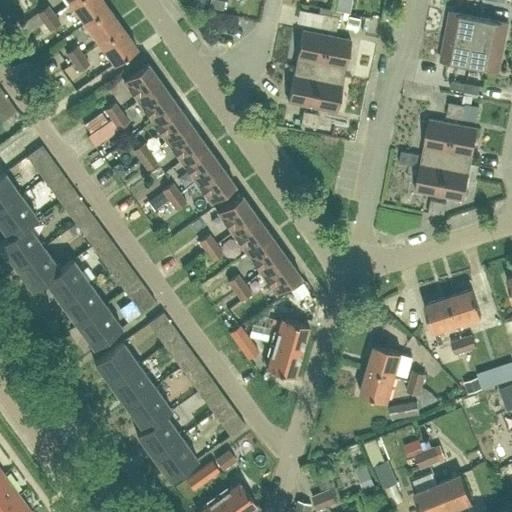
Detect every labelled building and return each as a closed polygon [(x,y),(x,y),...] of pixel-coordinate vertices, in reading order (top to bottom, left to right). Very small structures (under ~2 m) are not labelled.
[(83,22),(106,5),(102,0),(70,0),(68,2),(83,22)] [(193,0),(192,3),(222,8),(223,0),(220,0),(193,0)] [(54,13),(48,5),(18,26),(24,34),(25,35),(54,13)] [(97,43),(121,26),(106,5),(83,22),(97,43)] [(337,10),(331,9),(330,15),(322,13),(320,27),(334,30),(337,10)] [(444,35),(473,40),(478,16),(449,10),(444,35)] [(54,13),(25,35),(24,34),(19,38),(26,47),(61,22),(54,13)] [(478,16),(473,40),(502,46),(507,22),(478,16)] [(121,26),(97,43),(112,63),(135,46),(121,26)] [(294,65),(318,70),(325,34),(301,29),(294,65)] [(325,34),(318,70),(342,75),(349,39),(325,34)] [(468,64),(473,40),(444,35),(440,59),(468,64)] [(502,46),(473,40),(468,64),(497,70),(502,46)] [(83,53),(77,44),(65,52),(71,61),(83,53)] [(89,62),(83,53),(71,61),(77,70),(89,62)] [(136,98),(160,81),(146,61),(145,61),(122,78),(136,98)] [(310,106),(318,70),(294,65),(286,101),(310,106)] [(342,75),(318,70),(310,106),(335,110),(342,75)] [(480,84),(452,79),(450,88),(478,93),(480,84)] [(175,102),(160,81),(136,98),(151,119),(175,102)] [(121,111),(115,101),(104,108),(110,118),(121,111)] [(464,104),(449,101),(446,115),(462,118),(464,104)] [(189,122),(175,102),(151,119),(165,139),(189,122)] [(106,120),(100,110),(83,123),(89,132),(106,120)] [(318,113),(303,110),(300,124),(315,127),(318,113)] [(121,111),(110,118),(117,128),(128,121),(121,111)] [(421,153),(445,158),(452,122),(428,117),(421,153)] [(204,142),(189,122),(165,139),(180,160),(204,142)] [(452,122),(445,158),(470,163),(476,127),(452,122)] [(140,159),(150,151),(143,141),(133,149),(140,159)] [(194,180),(219,163),(204,142),(180,160),(194,180)] [(46,152),(40,144),(25,155),(31,163),(46,152)] [(157,161),(150,151),(140,159),(147,169),(157,161)] [(438,194),(445,158),(421,153),(414,189),(438,194)] [(470,163),(445,158),(438,194),(463,199),(470,163)] [(219,163),(194,180),(209,200),(232,183),(233,184),(233,183),(219,163)] [(62,174),(56,166),(41,177),(47,185),(62,174)] [(0,172),(0,206),(19,193),(2,171),(0,172)] [(179,191),(172,182),(148,200),(155,208),(168,198),(169,199),(179,191)] [(78,197),(72,188),(58,199),(63,207),(78,197)] [(169,199),(176,208),(186,200),(179,191),(169,199)] [(216,210),(230,230),(254,213),(240,192),(239,193),(216,210)] [(19,193),(0,206),(0,226),(7,236),(26,223),(35,216),(19,193)] [(446,201),(430,198),(428,212),(443,215),(446,201)] [(95,219),(89,211),(74,222),(80,230),(95,219)] [(230,230),(245,251),(269,233),(254,213),(230,230)] [(42,245),(26,223),(7,236),(0,240),(0,247),(13,266),(42,245)] [(111,241),(105,233),(90,244),(96,252),(111,241)] [(216,242),(209,233),(176,256),(182,265),(204,249),(205,250),(216,242)] [(269,233),(245,251),(260,271),(284,254),(269,233)] [(205,250),(212,259),(222,252),(216,242),(205,250)] [(57,267),(42,245),(13,266),(30,289),(43,279),(57,267)] [(299,274),(284,254),(260,271),(274,291),(298,274),(298,275),(299,274)] [(121,255),(106,266),(112,274),(127,263),(121,255)] [(57,267),(43,279),(59,301),(87,280),(70,258),(57,267)] [(234,290),(245,282),(237,272),(227,280),(234,290)] [(143,286),(137,278),(122,289),(128,297),(143,286)] [(103,303),(87,280),(59,301),(75,323),(103,303)] [(252,292),(245,282),(234,290),(241,300),(252,292)] [(471,287),(447,295),(456,322),(480,314),(471,287)] [(456,322),(447,295),(423,302),(432,330),(456,322)] [(103,303),(75,323),(92,346),(120,326),(103,303)] [(167,319),(161,311),(146,322),(152,330),(167,319)] [(279,316),(272,341),(300,350),(307,324),(279,316)] [(511,319),(503,323),(510,345),(511,344),(511,319)] [(258,350),(246,332),(235,340),(247,358),(258,350)] [(183,341),(177,333),(162,344),(168,352),(183,341)] [(481,363),(472,334),(451,340),(455,353),(468,349),(473,366),(481,363)] [(109,383),(137,363),(120,340),(92,361),(109,383)] [(292,375),(300,350),(272,341),(265,367),(292,375)] [(373,343),(366,367),(394,375),(401,351),(373,343)] [(200,363),(194,355),(179,366),(185,374),(200,363)] [(125,406),(153,386),(137,363),(109,383),(125,406)] [(387,399),(394,375),(366,367),(359,391),(387,399)] [(425,372),(412,368),(406,390),(419,394),(425,372)] [(216,386),(210,378),(195,388),(201,397),(216,386)] [(511,385),(510,382),(496,388),(502,402),(511,397),(511,385)] [(141,428),(169,407),(153,386),(125,406),(141,428)] [(267,418),(281,406),(266,387),(252,399),(267,418)] [(232,408),(226,400),(211,411),(217,419),(232,408)] [(419,413),(417,400),(389,405),(391,418),(419,413)] [(169,407),(141,428),(134,432),(151,455),(179,435),(163,413),(170,408),(169,407)] [(179,435),(151,455),(168,478),(196,457),(179,435)] [(434,445),(430,437),(420,441),(423,450),(415,453),(421,466),(445,456),(440,443),(434,445)] [(230,450),(216,459),(223,470),(237,461),(230,450)] [(373,464),(383,487),(397,480),(388,458),(373,464)] [(219,470),(212,460),(185,478),(192,488),(219,470)] [(375,483),(366,462),(354,467),(363,488),(375,483)] [(314,474),(321,491),(312,495),(318,509),(337,501),(331,486),(332,486),(325,469),(314,474)] [(2,471),(0,472),(0,503),(17,491),(2,471)] [(460,472),(436,481),(448,509),(471,499),(460,472)] [(238,480),(216,495),(228,511),(242,511),(255,503),(238,480)] [(440,511),(448,509),(436,481),(413,491),(421,511),(440,511)] [(32,511),(17,491),(0,503),(0,511),(32,511)] [(196,511),(228,511),(216,495),(195,511),(196,511)] [(308,511),(311,503),(298,499),(295,507),(289,505),(287,511),(308,511)]
